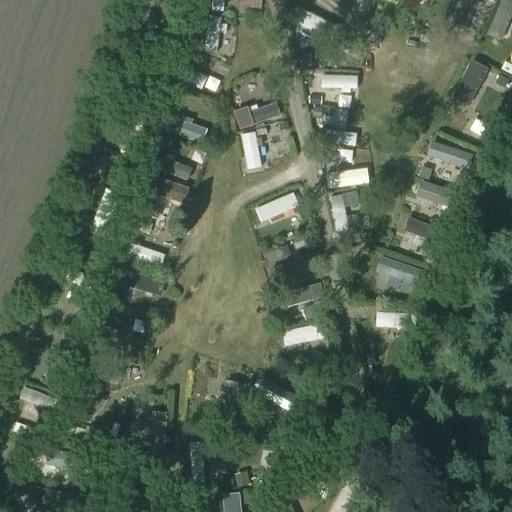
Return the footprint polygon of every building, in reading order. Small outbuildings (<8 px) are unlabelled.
[(459,0),(449,26),(463,31),(476,0),(459,0)] [(511,2),(507,0),(501,0),(487,35),(501,41),(511,13),(511,2)] [(251,1),(251,9),(262,10),(262,2),(251,1)] [(298,9),(292,22),(332,41),(338,28),(298,9)] [(209,17),(204,51),(216,53),(219,34),(221,19),(209,17)] [(153,28),(150,37),(154,38),(151,46),(164,50),(167,42),(159,39),(162,31),(153,28)] [(301,57),(300,68),(309,69),(310,58),(301,57)] [(472,63),(453,98),(468,106),(487,71),(472,63)] [(179,66),(173,78),(201,91),(206,79),(179,66)] [(321,76),(321,89),(356,90),(357,77),(321,76)] [(499,76),(494,84),(504,89),(508,81),(499,76)] [(244,81),(230,83),(232,95),(245,93),(244,81)] [(326,95),(324,108),(335,110),(338,97),(326,95)] [(309,97),(308,105),(319,105),(320,98),(309,97)] [(249,110),(235,115),(242,132),(255,128),(281,118),(277,106),(258,112),(257,108),(249,111),(249,110)] [(314,108),(312,116),(321,117),(322,109),(314,108)] [(164,117),(160,129),(198,142),(202,131),(179,123),(164,117)] [(287,123),(279,124),(280,132),(288,131),(287,123)] [(448,145),(464,151),(470,134),(455,128),(448,145)] [(320,131),(319,142),(354,147),(355,135),(328,131),(324,131),(320,131)] [(255,136),(242,138),(248,169),(261,167),(255,136)] [(434,144),(430,158),(470,171),(475,157),(434,144)] [(157,157),(153,168),(186,181),(191,170),(157,157)] [(119,162),(116,172),(125,175),(129,165),(119,162)] [(142,165),(140,171),(148,173),(150,168),(142,165)] [(422,169),(419,179),(428,182),(431,172),(422,169)] [(365,170),(326,175),(327,189),(367,184),(365,170)] [(148,176),(142,192),(182,205),(187,190),(148,176)] [(420,182),(415,197),(455,211),(461,195),(420,182)] [(104,190),(88,233),(102,238),(118,195),(104,190)] [(356,193),(342,196),(344,208),(358,205),(356,193)] [(293,194),(256,210),(262,223),(298,207),(293,194)] [(341,196),(330,198),(337,232),(349,230),(341,196)] [(132,203),(129,211),(135,214),(138,205),(132,203)] [(306,208),(298,213),(302,219),(309,215),(306,208)] [(129,213),(126,220),(134,223),(136,216),(129,213)] [(409,219),(404,232),(440,246),(445,233),(409,219)] [(370,234),(359,236),(360,245),(371,244),(370,234)] [(306,235),(293,240),(296,249),(309,245),(306,235)] [(121,241),(116,254),(158,268),(162,255),(132,245),(130,244),(121,241)] [(309,257),(270,270),(274,284),(314,270),(309,257)] [(380,259),(375,272),(417,287),(421,273),(380,259)] [(64,267),(60,279),(90,290),(94,279),(64,267)] [(118,269),(114,283),(158,297),(162,283),(118,269)] [(321,283),(272,297),(277,311),(325,298),(321,283)] [(414,294),(413,304),(426,305),(427,295),(414,294)] [(323,304),(302,310),(306,322),(326,316),(323,304)] [(376,314),(376,328),(416,330),(416,316),(376,314)] [(106,317),(105,345),(117,346),(119,318),(106,317)] [(70,324),(68,331),(77,335),(80,328),(70,324)] [(322,325),(283,333),(286,347),(325,339),(322,325)] [(87,335),(85,348),(94,349),(95,336),(87,335)] [(68,336),(65,344),(72,347),(73,347),(76,338),(68,336)] [(55,349),(43,384),(56,389),(69,353),(55,349)] [(372,355),(365,356),(367,366),(374,364),(372,355)] [(82,362),(80,375),(119,382),(121,368),(82,362)] [(262,376),(256,388),(288,406),(294,394),(262,376)] [(225,384),(217,425),(231,427),(239,386),(225,384)] [(68,386),(66,396),(77,398),(79,387),(68,386)] [(24,388),(19,399),(53,412),(57,401),(24,388)] [(345,400),(306,408),(309,425),(348,418),(345,400)] [(151,412),(149,453),(164,454),(166,412),(151,412)] [(65,425),(62,437),(97,446),(100,435),(65,425)] [(314,428),(306,429),(308,436),(316,435),(314,428)] [(201,442),(189,443),(192,483),(204,482),(201,442)] [(48,450),(44,466),(88,474),(91,458),(48,450)] [(308,472),(303,483),(315,488),(320,477),(308,472)] [(245,473),(234,475),(237,486),(247,484),(245,473)] [(30,486),(27,501),(71,509),(73,495),(30,486)] [(292,511),(283,490),(270,495),(276,511),(292,511)] [(238,511),(237,493),(222,495),(223,511),(238,511)] [(254,494),(241,494),(242,504),(255,503),(254,494)]
